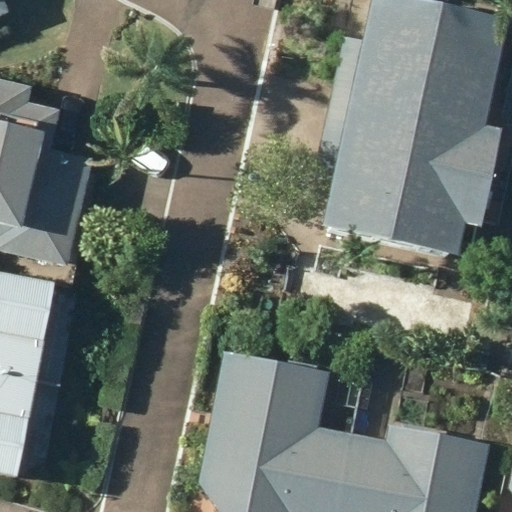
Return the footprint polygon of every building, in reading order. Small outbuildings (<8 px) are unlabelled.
[(499,125),(486,122),(507,15),(431,0),(368,0),(359,50),(337,58),(313,175),(329,190),(323,224),(459,252),(466,221),(479,223),(499,125)] [(0,78),(0,248),(63,264),(89,157),(48,148),(58,108),(27,100),(30,86),(0,78)] [(348,261),(334,329),(415,347),(430,278),(348,261)] [(0,384),(32,390),(53,296),(0,284),(0,384)] [(340,374),(365,377),(368,349),(343,347),(340,374)] [(335,511),(350,433),(318,426),(329,372),(225,352),(199,485),(217,511),(335,511)] [(0,489),(11,492),(32,390),(0,384),(0,489)] [(350,433),(335,511),(474,511),(488,442),(389,422),(385,440),(350,433)] [(84,511),(86,502),(39,493),(35,511),(84,511)]
